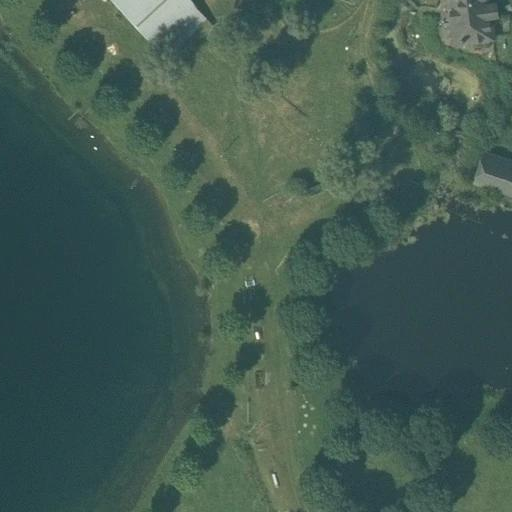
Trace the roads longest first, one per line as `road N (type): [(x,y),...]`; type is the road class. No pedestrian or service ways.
road 1 (track): [(371,0),(360,63),(385,125),(388,159),(373,180),(264,237),(286,473),(302,511)]
road 2 (track): [(264,237),(200,138),(92,0)]
